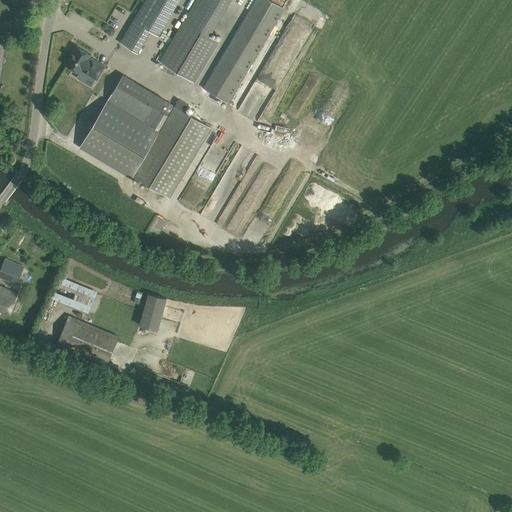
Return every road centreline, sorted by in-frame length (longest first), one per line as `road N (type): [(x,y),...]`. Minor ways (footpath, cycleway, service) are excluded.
road 1 (track): [(511,136),(321,242),(262,257),(151,240),(95,215),(23,162)]
road 2 (unclassified): [(0,198),(23,162),(34,54),(51,0)]
